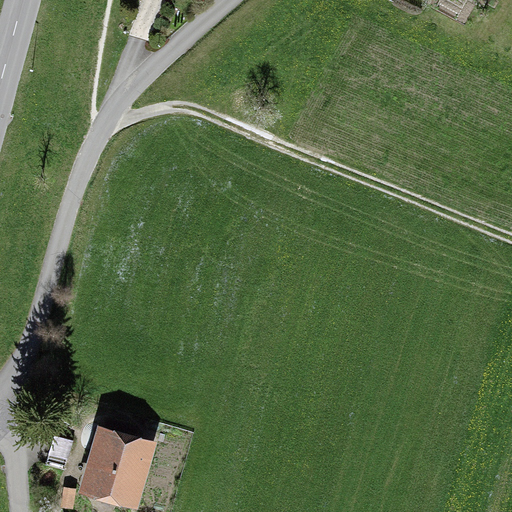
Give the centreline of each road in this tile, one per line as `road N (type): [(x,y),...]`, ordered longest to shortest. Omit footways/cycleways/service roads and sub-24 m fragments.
road 1 (residential): [(0,395),(30,342),(98,135),(140,80),(231,0)]
road 2 (track): [(108,119),(194,109),(511,236)]
